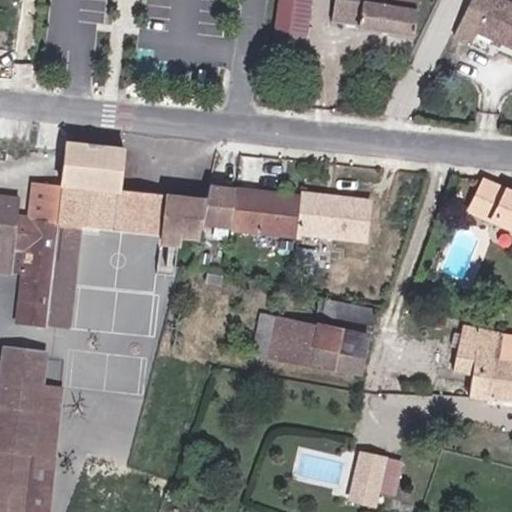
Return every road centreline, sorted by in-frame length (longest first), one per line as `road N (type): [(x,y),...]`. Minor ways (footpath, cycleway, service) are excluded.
road 1 (unclassified): [(511,154),(0,96)]
road 2 (unknown): [(413,143),(481,0)]
